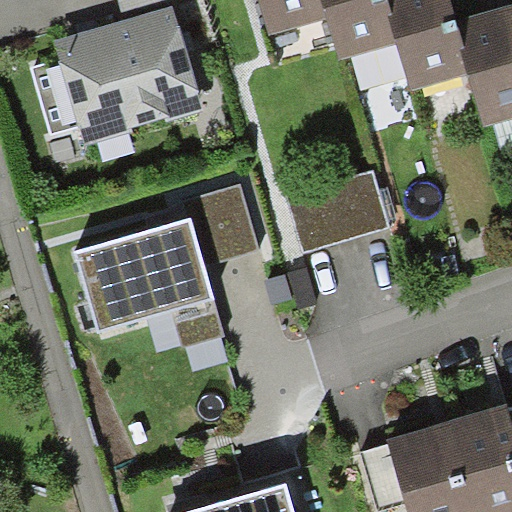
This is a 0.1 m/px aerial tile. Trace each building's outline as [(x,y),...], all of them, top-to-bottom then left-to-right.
[(118,0),(124,17),(178,0),(118,0)] [(258,0),(271,42),(327,25),(339,65),(398,48),(413,97),(467,81),(482,131),(511,122),(511,5),(458,22),(451,0),(258,0)] [(141,19),(55,47),(86,150),(204,114),(172,9),(141,19)] [(374,174),(289,201),(306,255),(391,229),(374,174)] [(160,230),(75,255),(97,330),(169,309),(179,345),(220,333),(199,263),(261,245),(242,178),(180,196),(188,222),(160,230)] [(442,430),(361,453),(378,509),(402,502),(404,511),(511,511),(511,410),(502,413),(442,430)] [(293,511),(286,487),(202,511),(293,511)]
